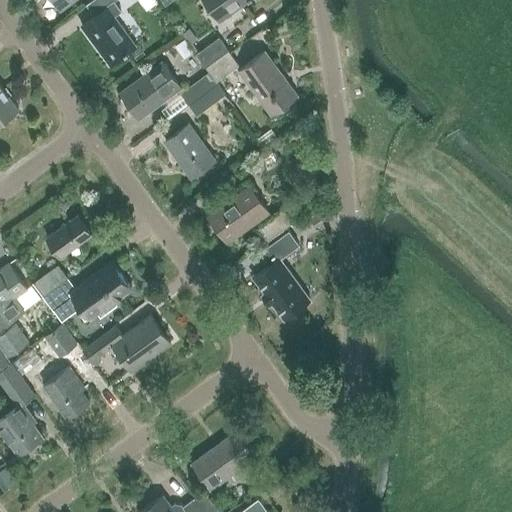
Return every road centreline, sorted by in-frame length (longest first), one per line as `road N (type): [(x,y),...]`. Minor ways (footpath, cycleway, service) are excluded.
road 1 (residential): [(347,436),(349,244),(320,0)]
road 2 (residential): [(253,357),(86,131)]
road 3 (residential): [(42,511),(253,357)]
road 4 (track): [(511,259),(424,185),(342,151)]
road 5 (residential): [(86,131),(0,4)]
road 6 (residential): [(347,436),(304,422),(253,357)]
